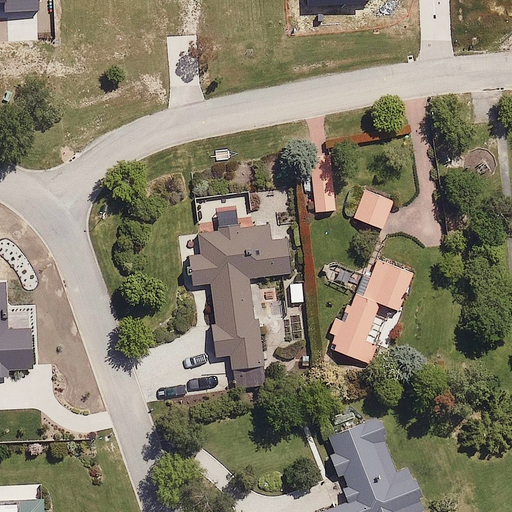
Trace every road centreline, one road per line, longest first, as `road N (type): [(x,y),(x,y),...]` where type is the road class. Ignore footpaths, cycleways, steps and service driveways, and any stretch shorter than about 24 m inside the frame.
road 1 (residential): [(46,197),(102,145),(142,128),(448,74),(511,71)]
road 2 (residential): [(46,197),(78,261),(162,511)]
